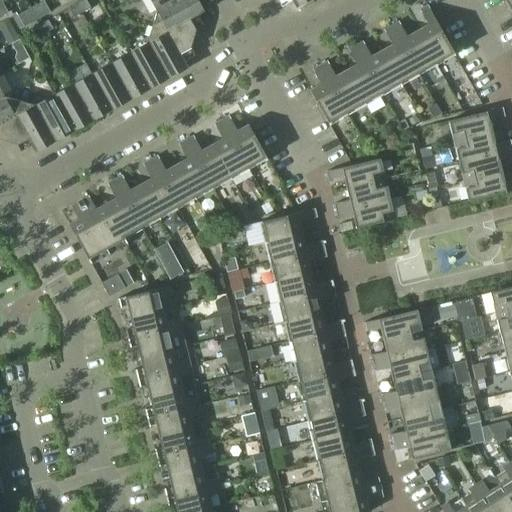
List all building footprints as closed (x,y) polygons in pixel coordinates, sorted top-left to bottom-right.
[(44,0),(31,8),(37,19),(50,12),(44,0)] [(87,0),(83,0),(78,3),(83,12),(91,7),(87,0)] [(179,0),(157,13),(150,42),(170,78),(189,67),(181,53),(191,47),(196,29),(190,19),(205,11),(198,0),(179,0)] [(150,0),(157,12),(157,13),(179,0),(150,0)] [(83,12),(78,3),(69,8),(74,17),(83,12)] [(428,24),(418,30),(437,65),(455,55),(428,5),(420,9),(428,24)] [(37,19),(31,8),(18,15),(24,26),(37,19)] [(48,20),(40,24),(45,33),(53,28),(48,20)] [(399,21),(392,25),(419,75),(437,65),(418,30),(407,36),(399,21)] [(45,33),(40,24),(31,29),(36,38),(45,33)] [(393,44),(382,50),(402,85),(419,75),(392,25),(384,29),(393,44)] [(14,29),(4,35),(9,43),(19,38),(14,29)] [(363,41),(356,45),(384,95),(402,85),(382,50),(371,56),(363,41)] [(150,44),(131,54),(150,89),(170,78),(150,42),(150,44)] [(357,64),(346,70),(366,105),(384,95),(356,45),(349,49),(357,64)] [(17,53),(15,57),(19,63),(29,57),(24,49),(17,53)] [(131,54),(112,64),(131,99),(150,89),(131,54)] [(327,61),(320,65),(348,115),(366,105),(346,70),(336,75),(327,61)] [(112,64),(93,75),(112,110),(131,99),(112,64)] [(348,115),(320,65),(313,69),(321,84),(310,90),(330,125),(348,115)] [(93,75),(74,85),(93,120),(112,110),(93,75)] [(74,85),(55,96),(74,131),(93,120),(74,85)] [(36,106),(35,106),(55,142),(74,131),(55,96),(36,106)] [(5,97),(0,99),(0,138),(17,144),(28,138),(36,152),(55,142),(35,106),(5,97)] [(433,118),(441,113),(434,103),(427,108),(433,118)] [(449,120),(454,141),(493,131),(490,119),(505,116),(503,107),(449,120)] [(229,115),(222,119),(250,169),(268,159),(249,124),(237,130),(229,115)] [(416,116),(409,119),(412,125),(419,121),(416,116)] [(223,138),(212,144),(232,179),(250,169),(222,119),(215,123),(223,138)] [(404,120),(399,122),(404,131),(409,128),(404,120)] [(454,141),(459,161),(511,147),(511,145),(511,140),(496,143),(493,131),(454,141)] [(193,135),(186,139),(214,189),(232,179),(212,144),(202,150),(193,135)] [(187,158),(177,164),(196,199),(214,189),(186,139),(179,143),(187,158)] [(511,147),(459,161),(463,180),(502,171),(499,159),(511,156),(511,147)] [(439,153),(433,154),(436,166),(442,165),(439,153)] [(425,168),(435,166),(432,154),(422,157),(425,168)] [(158,155),(150,159),(178,209),(196,199),(177,164),(166,170),(158,155)] [(344,176),(347,188),(386,178),(381,158),(327,171),(329,179),(344,176)] [(152,178),(141,184),(160,219),(178,209),(150,159),(143,163),(152,178)] [(502,171),(463,180),(468,201),(511,190),(511,181),(505,183),(502,171)] [(430,188),(437,187),(434,172),(426,174),(430,188)] [(122,175),(115,179),(143,228),(160,219),(141,184),(131,190),(122,175)] [(335,203),(336,211),(390,198),(386,178),(347,188),(350,200),(335,203)] [(116,198),(106,203),(125,238),(143,228),(115,179),(108,183),(116,198)] [(428,198),(426,190),(415,193),(417,201),(428,198)] [(89,195),(80,200),(110,253),(128,243),(125,238),(106,203),(96,209),(89,195)] [(433,209),(442,207),(439,197),(431,199),(433,209)] [(390,198),(336,211),(338,219),(353,216),(356,228),(395,218),(390,198)] [(110,253),(80,200),(71,205),(79,218),(69,224),(91,263),(110,253)] [(268,202),(261,206),(265,213),(272,209),(268,202)] [(260,222),(265,242),(303,233),(300,221),(317,217),(315,208),(260,222)] [(265,242),(269,262),(325,248),(323,240),(306,244),(303,233),(265,242)] [(169,244),(155,251),(172,281),(185,273),(169,244)] [(269,262),(274,282),(313,272),(310,260),(327,256),(325,248),(269,262)] [(227,272),(237,269),(234,259),(224,262),(227,272)] [(120,272),(118,273),(126,287),(134,282),(126,269),(120,272)] [(239,269),(227,272),(231,292),(244,289),(241,279),(239,269)] [(274,282),(279,301),(335,288),(333,280),(316,284),(313,272),(274,282)] [(102,282),(109,296),(125,287),(118,273),(102,282)] [(212,291),(225,288),(221,274),(209,277),(212,291)] [(128,305),(131,317),(176,306),(172,285),(119,298),(121,307),(128,305)] [(511,286),(490,292),(495,312),(511,307),(511,286)] [(279,301),(284,321),(323,312),(320,300),(336,296),(335,288),(279,301)] [(243,290),(234,292),(236,299),(245,297),(243,290)] [(219,316),(231,313),(227,299),(215,302),(219,316)] [(472,299),(454,303),(459,321),(462,320),(476,317),(472,299)] [(456,316),(453,304),(438,308),(441,320),(456,316)] [(126,330),(128,338),(181,325),(176,306),(131,317),(133,328),(126,330)] [(511,307),(495,312),(500,332),(511,328),(511,307)] [(381,327),(383,339),(422,330),(417,310),(363,322),(366,331),(381,327)] [(284,321),(289,341),(344,328),(342,320),(325,324),(323,312),(284,321)] [(480,317),(462,322),(467,339),(484,335),(480,317)] [(246,320),(240,321),(242,331),(252,329),(251,323),(246,320)] [(232,322),(222,324),(225,336),(235,333),(232,322)] [(181,325),(128,338),(130,347),(137,345),(140,356),(186,345),(181,325)] [(289,341),(293,361),(332,351),(329,340),(346,336),(344,328),(289,341)] [(511,328),(500,332),(505,352),(511,349),(511,328)] [(371,355),(373,362),(427,349),(422,330),(383,339),(386,351),(371,355)] [(220,343),(223,356),(238,353),(235,340),(220,343)] [(143,367),(136,369),(138,378),(191,365),(186,345),(140,356),(143,367)] [(390,367),(393,379),(432,369),(427,349),(373,362),(375,370),(390,367)] [(254,350),(246,352),(249,363),(257,361),(254,350)] [(293,361),(298,380),(354,367),(352,359),(335,363),(332,351),(293,361)] [(226,357),(230,372),(243,369),(239,354),(226,357)] [(465,362),(451,365),(456,384),(470,381),(465,362)] [(476,379),(485,377),(482,364),(473,366),(476,379)] [(147,384),(150,396),(196,385),(191,365),(138,378),(140,386),(147,384)] [(298,380),(303,401),(342,391),(339,379),(356,375),(354,367),(298,380)] [(381,394),(383,402),(437,389),(432,369),(393,379),(396,391),(381,394)] [(247,384),(244,373),(232,376),(235,387),(247,384)] [(479,389),(486,388),(483,379),(477,380),(479,389)] [(145,409),(148,417),(201,405),(196,385),(150,396),(153,407),(145,409)] [(256,391),(261,411),(279,406),(274,386),(256,391)] [(400,407),(403,418),(441,409),(437,389),(383,402),(385,410),(400,407)] [(303,401),(308,421),(363,407),(361,399),(345,403),(342,391),(303,401)] [(250,402),(248,395),(238,397),(240,404),(250,402)] [(157,424),(159,435),(205,424),(201,405),(148,417),(150,426),(157,424)] [(308,421),(313,440),(351,431),(349,419),(365,415),(363,407),(308,421)] [(390,434),(392,442),(446,429),(441,409),(403,418),(405,430),(390,434)] [(494,418),(492,410),(484,412),(486,420),(494,418)] [(248,429),(257,426),(253,413),(242,416),(244,427),(248,429)] [(477,413),(466,415),(468,423),(479,420),(477,413)] [(272,421),(265,423),(267,430),(274,428),(272,421)] [(479,421),(469,423),(474,443),(484,441),(479,421)] [(508,421),(487,426),(493,436),(494,437),(511,426),(508,421)] [(155,448),(157,457),(210,444),(205,424),(159,435),(162,447),(155,448)] [(487,426),(481,427),(485,441),(493,436),(487,426)] [(271,450),(281,448),(276,428),(266,431),(271,450)] [(446,429),(392,442),(394,450),(409,446),(412,459),(451,449),(446,429)] [(313,440),(317,460),(373,447),(371,439),(354,443),(351,431),(313,440)] [(166,464),(169,475),(203,467),(200,455),(212,452),(210,444),(157,457),(159,466),(166,464)] [(317,460),(322,479),(322,480),(361,470),(358,459),(375,455),(373,447),(317,460)] [(266,459),(264,452),(252,455),(254,462),(266,459)] [(449,465),(447,457),(437,459),(439,467),(449,465)] [(273,460),(275,470),(284,468),(282,458),(273,460)] [(505,470),(495,477),(511,503),(511,465),(510,463),(503,467),(505,470)] [(165,488),(167,497),(220,484),(215,464),(203,467),(169,475),(172,486),(165,488)] [(427,480),(434,475),(428,466),(420,471),(427,480)] [(318,481),(323,502),(381,488),(379,479),(364,482),(361,470),(322,480),(322,479),(318,481)] [(483,480),(476,484),(493,511),(511,511),(511,503),(495,477),(485,484),(483,480)] [(176,503),(177,511),(189,511),(213,506),(210,495),(222,492),(220,484),(167,497),(169,505),(176,503)] [(471,492),(461,499),(469,511),(493,511),(476,484),(469,489),(471,492)] [(381,488),(323,502),(325,511),(365,511),(371,511),(368,500),(383,496),(381,488)] [(469,511),(461,499),(450,505),(448,502),(441,507),(444,511),(469,511)]
